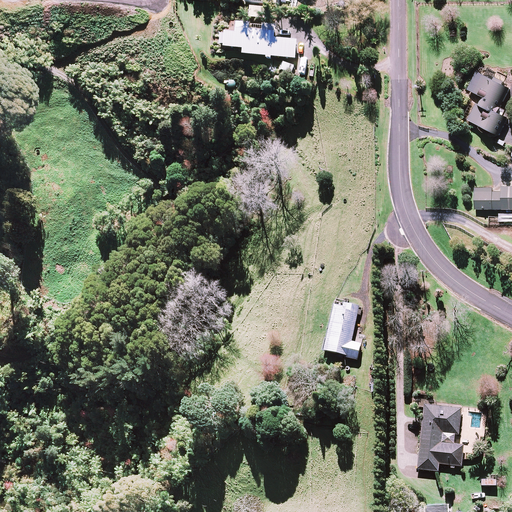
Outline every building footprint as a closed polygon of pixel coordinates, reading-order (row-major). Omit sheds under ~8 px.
[(277,24),(237,21),(236,31),(225,30),(224,45),(244,47),(243,53),(296,57),(298,39),(275,37),(277,24)] [(312,59),(296,58),(295,70),(311,71),(312,59)] [(294,64),(284,60),(281,68),(292,71),(294,64)] [(506,83),(477,70),(468,89),(480,94),(469,118),(500,133),(509,114),(495,107),(506,83)] [(511,208),(511,185),(502,186),(502,191),(494,191),(494,187),(475,188),(476,209),(511,208)] [(360,304),(336,299),(325,349),(357,356),(360,342),(352,340),(360,304)] [(461,409),(424,405),(418,468),(439,470),(439,463),(462,465),(465,444),(443,442),(444,433),(459,434),(461,409)]
